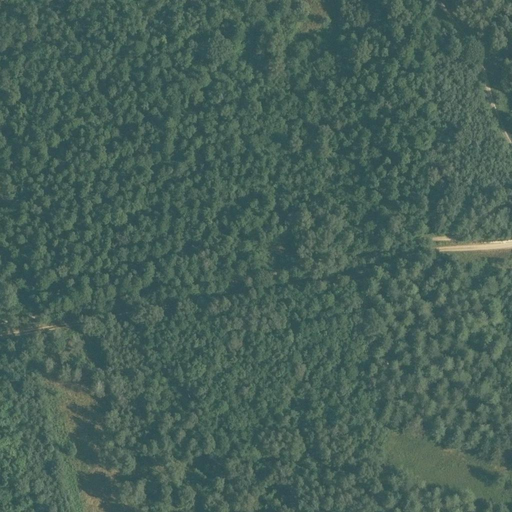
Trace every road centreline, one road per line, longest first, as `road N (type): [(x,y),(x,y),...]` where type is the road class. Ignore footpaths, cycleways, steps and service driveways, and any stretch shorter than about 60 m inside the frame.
road 1 (unknown): [(0,323),(464,235),(511,197)]
road 2 (track): [(511,243),(429,250),(330,281),(0,336)]
road 3 (track): [(511,150),(476,54),(436,0)]
